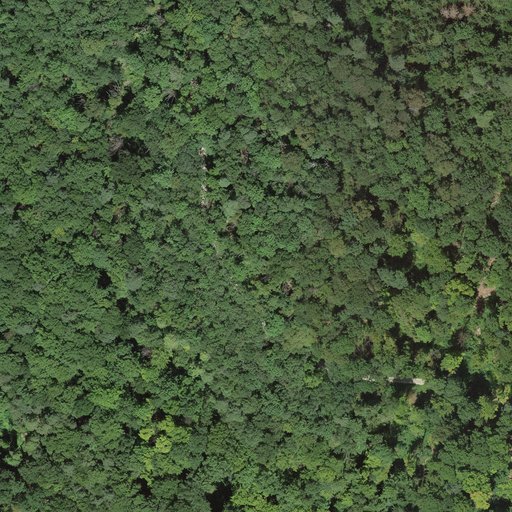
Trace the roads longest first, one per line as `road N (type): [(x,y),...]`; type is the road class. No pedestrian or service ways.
road 1 (track): [(187,0),(206,218),(252,315),(315,363),(441,389),(511,454)]
road 2 (track): [(0,380),(60,511)]
